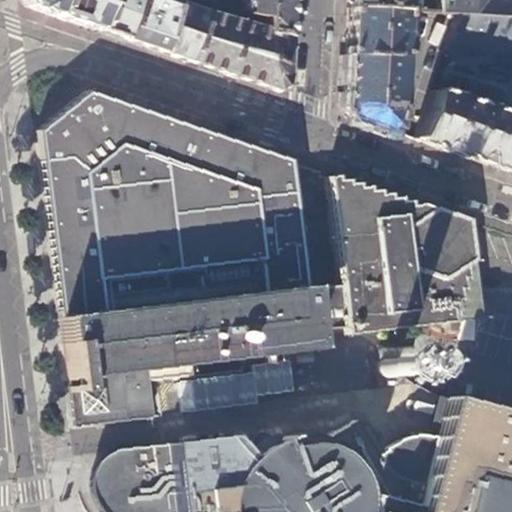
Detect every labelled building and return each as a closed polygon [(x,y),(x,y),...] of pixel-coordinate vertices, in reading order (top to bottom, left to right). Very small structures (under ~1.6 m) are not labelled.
[(81,27),(91,0),(18,0),(26,8),(55,18),(81,27)] [(91,0),(81,27),(105,35),(123,41),(138,0),(91,0)] [(177,0),(138,0),(123,41),(138,46),(159,53),(177,0)] [(183,0),(177,0),(159,53),(173,58),(186,62),(202,14),(205,5),(200,4),(197,12),(181,8),(182,3),(185,4),(186,1),(183,0)] [(288,0),(243,0),(243,15),(262,16),(287,17),(288,0)] [(346,0),(346,9),(403,12),(403,0),(346,0)] [(511,0),(436,0),(436,14),(453,15),(511,18),(511,0)] [(403,12),(346,9),(344,56),(342,97),(342,109),(349,118),(369,125),(393,132),(397,104),(403,12)] [(285,59),(287,17),(262,16),(260,31),(202,14),(186,62),(224,75),(274,92),(284,86),(285,59)] [(511,18),(453,15),(442,50),(491,54),(490,70),(497,71),(498,68),(511,70),(511,71),(511,18)] [(427,144),(500,168),(511,133),(511,120),(428,91),(412,139),(427,144)] [(287,161),(82,92),(33,131),(52,275),(70,429),(150,419),(145,382),(188,377),(187,366),(310,351),(307,322),(340,318),(342,338),(443,326),(482,322),(464,220),(419,205),(410,208),(407,201),(399,204),(397,198),(390,201),(387,194),(377,196),(375,191),(366,193),(364,187),(356,190),(355,184),(346,186),(345,180),(335,183),(333,176),(324,179),(336,284),(320,286),(303,287),(287,161)] [(511,133),(500,168),(511,172),(511,133)] [(385,376),(393,371),(394,370),(394,368),(394,366),(394,365),(393,363),(392,362),(391,361),(390,360),(389,359),(387,358),(386,358),(384,358),(382,358),(381,359),(379,360),(378,361),(377,362),(376,364),(378,373),(385,376)] [(511,511),(511,415),(443,398),(421,487),(410,484),(399,479),(383,468),(377,461),(373,453),(350,423),(331,438),(318,435),(305,434),(293,435),(282,437),(262,443),(246,454),(243,451),(233,459),(227,467),(219,461),(210,477),(220,483),(216,492),(203,492),(170,511),(511,511)] [(159,448),(117,455),(107,460),(99,467),(93,476),(90,487),(90,497),(92,506),(96,511),(153,511),(154,511),(162,511),(170,511),(203,492),(198,445),(159,448)]
